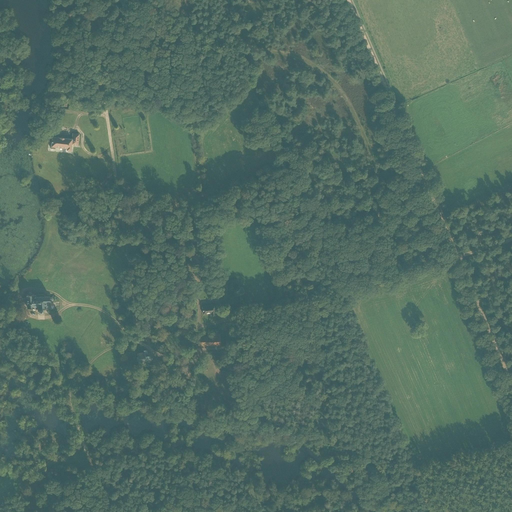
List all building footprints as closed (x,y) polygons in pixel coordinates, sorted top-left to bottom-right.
[(72,139),(52,137),(51,147),(51,149),(55,149),(55,147),(67,149),(67,150),(71,151),(72,145),(78,146),(79,134),(72,133),(72,139)] [(453,212),(461,205),(458,201),(449,208),(453,212)] [(159,293),(148,294),(149,302),(160,301),(159,293)] [(34,294),(26,295),(27,308),(34,308),(34,307),(35,307),(35,308),(38,308),(38,311),(40,312),(42,312),(43,311),(43,308),(50,308),(50,302),(52,302),(53,300),(53,298),(51,297),(49,297),(49,296),(36,297),(36,296),(35,295),(34,295),(34,294)] [(214,306),(202,308),(203,314),(210,313),(211,315),(215,315),(214,306)] [(218,337),(198,337),(198,346),(220,346),(220,334),(217,334),(218,337)] [(144,352),(137,353),(139,366),(145,365),(145,367),(149,366),(149,363),(150,362),(150,356),(147,353),(146,351),(143,351),(144,352)]
